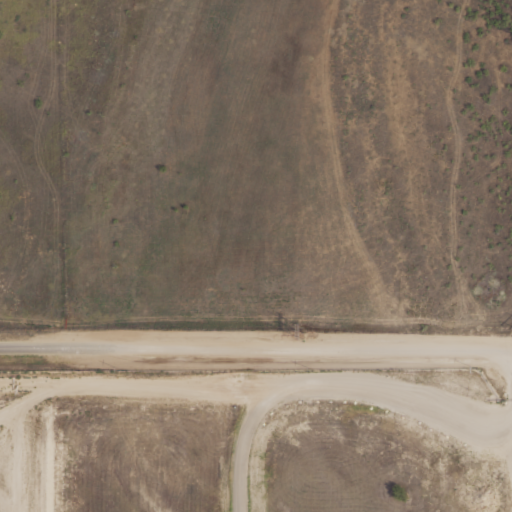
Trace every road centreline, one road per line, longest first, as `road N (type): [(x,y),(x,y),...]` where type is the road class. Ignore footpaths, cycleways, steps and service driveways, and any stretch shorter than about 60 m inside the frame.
road 1 (residential): [(0,349),(511,349)]
road 2 (track): [(242,394),(346,386),(398,393),(505,436),(511,462)]
road 3 (residential): [(132,387),(242,394),(255,416),(240,463),(239,511)]
road 4 (track): [(28,400),(48,409),(47,511)]
